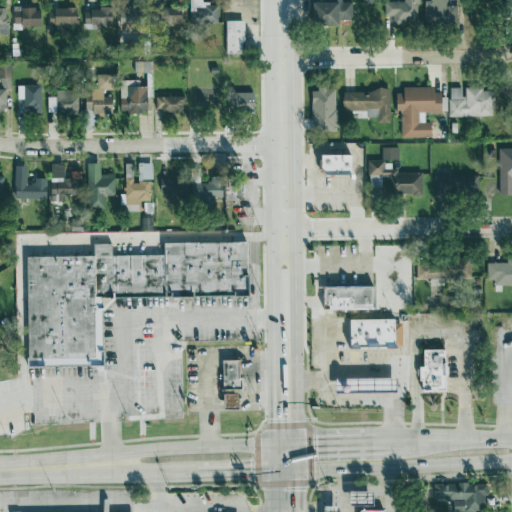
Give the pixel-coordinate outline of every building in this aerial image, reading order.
[(200,0),(186,0),(188,23),(215,23),(215,4),(200,4),(200,0)] [(350,20),(350,2),(326,3),(325,0),(309,0),(310,25),(335,25),(335,20),(350,20)] [(383,2),(383,16),(391,16),(391,24),(416,24),(416,0),(401,0),(402,2),(383,2)] [(422,0),(422,23),(454,24),(454,7),(445,6),(444,0),(422,0)] [(161,7),(161,25),(178,25),(179,7),(161,7)] [(12,25),(38,24),(38,8),(11,8),(12,25)] [(74,25),(73,8),(52,8),(52,33),(63,33),(63,25),(74,25)] [(109,24),(108,9),(81,9),(82,25),(109,24)] [(116,9),(116,25),(140,24),(140,9),(116,9)] [(241,21),(223,21),(223,54),(241,54),(241,21)] [(150,61),(132,62),(132,73),(151,73),(150,61)] [(0,65),(0,88),(10,89),(9,65),(0,65)] [(83,89),(82,110),(90,110),(90,115),(109,115),(110,97),(101,97),(101,90),(110,90),(111,75),(95,74),(95,89),(83,89)] [(144,113),(144,87),(133,86),(133,81),(118,81),(118,112),(144,113)] [(15,99),(22,100),(21,115),(38,116),(39,86),(16,85),(15,99)] [(429,137),(428,123),(422,123),(422,114),(439,114),(439,93),(431,93),(431,87),(401,87),(401,94),(393,94),(394,113),(399,113),(399,138),(429,137)] [(447,117),(490,116),(489,91),(481,91),(481,87),(462,88),(447,88),(447,117)] [(334,89),(309,89),(310,131),(335,131),(334,89)] [(53,91),(54,97),(45,97),(46,115),(76,114),(75,90),(53,91)] [(388,91),(340,91),(340,111),(355,111),(356,118),(376,118),(376,123),(388,123),(388,91)] [(251,93),(229,94),(230,113),(251,112),(251,93)] [(181,113),(181,97),(153,96),(153,113),(181,113)] [(419,195),(419,172),(389,172),(389,161),(397,161),(397,147),(380,147),(379,161),(367,161),(366,189),(379,189),(379,177),(385,177),(385,195),(419,195)] [(511,148),(496,149),(497,195),(511,195),(511,148)] [(316,174),(348,175),(348,156),(317,155),(316,174)] [(85,209),(103,209),(103,195),(112,195),(112,174),(98,174),(98,163),(85,163),(85,209)] [(123,163),(124,212),(137,211),(137,201),(148,201),(148,181),(151,181),(151,163),(136,163),(136,183),(131,183),(130,163),(123,163)] [(49,201),(62,201),(62,195),(78,196),(78,172),(68,171),(68,178),(61,178),(61,164),(50,164),(49,201)] [(44,178),(32,178),(32,184),(24,184),(24,174),(13,173),(12,198),(43,199),(44,178)] [(197,183),(197,173),(189,174),(189,198),(220,197),(220,182),(197,183)] [(476,175),(432,176),(433,195),(477,194),(476,175)] [(159,179),(158,198),(184,199),(184,180),(159,179)] [(223,201),(240,201),(240,180),(223,180),(223,201)] [(245,297),(244,243),(160,243),(160,255),(110,256),(110,244),(90,245),(90,257),(23,257),(24,359),(38,359),(38,366),(98,366),(98,298),(245,297)] [(485,263),(485,280),(492,280),(492,286),(511,285),(511,257),(505,258),(505,263),(485,263)] [(414,281),(469,279),(469,260),(414,262),(414,281)] [(321,310),(372,310),(372,287),(321,287),(321,310)] [(346,348),(400,349),(400,320),(346,320),(346,348)] [(443,391),(442,350),(420,351),(420,367),(417,367),(417,392),(443,391)] [(237,360),(219,361),(220,391),(237,390),(237,360)] [(393,393),(393,378),(331,380),(331,394),(393,393)] [(234,409),(233,394),(219,395),(220,409),(234,409)] [(450,511),(475,511),(475,504),(484,503),(484,482),(431,484),(431,501),(450,500),(450,511)] [(368,504),(367,489),(344,490),(344,504),(368,504)]
